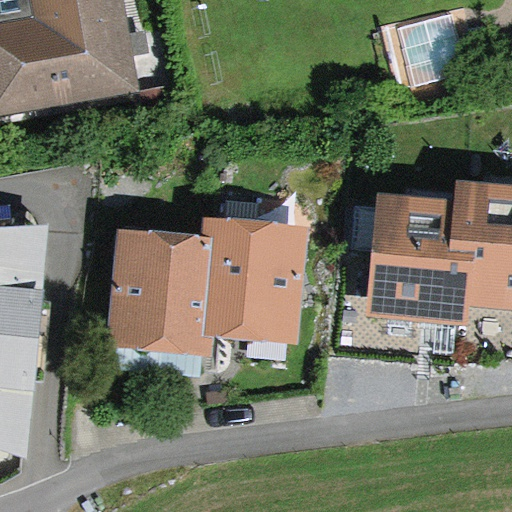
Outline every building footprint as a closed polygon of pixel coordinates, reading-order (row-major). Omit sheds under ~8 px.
[(0,32),(0,112),(132,89),(116,0),(35,0),(40,26),(0,32)] [(511,302),(511,201),(467,197),(458,297),(511,302)] [(389,210),(380,310),(456,317),(464,217),(389,210)] [(297,242),(225,236),(211,247),(204,327),(289,334),(297,242)] [(24,424),(39,265),(19,263),(21,243),(0,244),(0,441),(2,443),(4,422),(24,424)] [(125,260),(117,338),(202,346),(211,255),(139,248),(125,260)]
